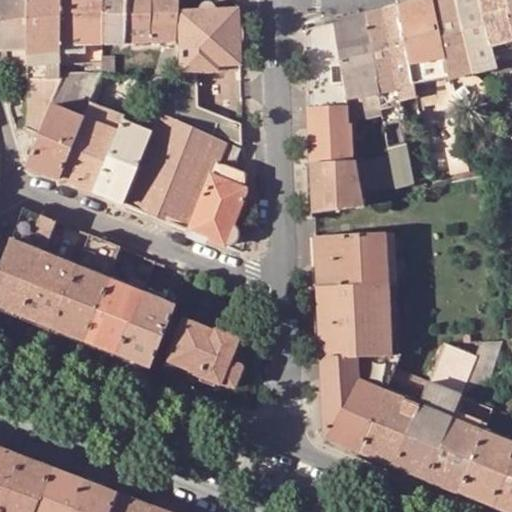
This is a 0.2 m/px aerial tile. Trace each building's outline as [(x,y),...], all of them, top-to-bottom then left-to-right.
[(26,76),(27,49),(27,26),(26,0),(0,0),(0,67),(5,68),(5,50),(14,50),(14,76),(26,76)] [(60,0),(26,0),(27,26),(27,49),(26,76),(25,130),(38,135),(60,80),(60,65),(60,55),(60,45),(60,0)] [(60,0),(60,45),(85,44),(102,43),(104,0),(60,0)] [(110,44),(124,43),(126,0),(104,0),(102,43),(110,44)] [(126,0),(124,43),(148,43),(149,0),(126,0)] [(149,0),(148,43),(174,44),(177,17),(177,16),(177,12),(177,0),(149,0)] [(431,0),(422,0),(397,7),(413,86),(449,80),(431,0)] [(455,0),(431,0),(449,80),(471,74),(455,0)] [(495,68),(497,76),(511,71),(511,41),(490,48),(478,0),(455,0),(471,74),(495,68)] [(478,0),(490,48),(511,41),(511,35),(504,0),(478,0)] [(197,72),(219,71),(219,67),(240,66),(237,9),(214,11),(214,10),(213,8),(213,6),(212,5),(210,4),(208,3),(207,3),(205,3),(203,4),(202,5),(201,6),(200,8),(200,9),(200,11),(200,16),(177,16),(177,17),(178,45),(174,46),(174,48),(171,69),(171,71),(179,71),(179,73),(188,72),(197,72)] [(415,96),(413,86),(397,7),(382,10),(396,90),(398,99),(415,96)] [(382,10),(364,15),(380,93),(396,90),(382,10)] [(347,99),(348,99),(380,93),(364,15),(332,24),(346,99),(347,99)] [(308,95),(310,165),(354,162),(351,125),(349,125),(347,99),(346,99),(332,24),(308,31),(305,36),(305,51),(308,95)] [(110,57),(110,44),(102,43),(102,57),(110,57)] [(86,54),(85,44),(60,45),(60,55),(86,54)] [(163,48),(155,77),(165,76),(168,68),(171,69),(174,48),(163,48)] [(114,57),(110,57),(102,57),(101,63),(101,78),(114,78),(114,57)] [(93,63),(93,78),(101,78),(101,63),(93,63)] [(197,72),(188,72),(189,84),(197,84),(197,72)] [(449,80),(453,102),(488,94),(485,84),(472,77),(471,74),(449,80)] [(93,96),(101,78),(93,78),(60,80),(38,135),(25,166),(60,180),(84,121),(85,118),(93,96)] [(453,102),(449,80),(413,86),(415,96),(415,98),(419,97),(420,112),(424,112),(424,104),(441,100),(445,124),(457,121),(453,102)] [(152,111),(240,145),(241,125),(198,108),(197,84),(189,84),(162,85),(152,111)] [(150,103),(151,110),(152,111),(162,85),(149,86),(148,92),(142,92),(143,104),(150,103)] [(398,99),(396,90),(380,93),(382,108),(400,106),(399,100),(398,100),(398,99)] [(348,99),(351,121),(383,114),(382,108),(380,93),(348,99)] [(93,96),(85,118),(103,125),(112,104),(93,96)] [(129,101),(121,122),(136,128),(144,107),(129,101)] [(188,232),(216,163),(232,170),(240,149),(159,114),(151,134),(123,206),(188,232)] [(116,133),(84,121),(60,180),(92,193),(116,133)] [(92,193),(123,206),(151,134),(136,128),(121,122),(116,133),(92,193)] [(390,159),(396,189),(414,185),(407,146),(389,150),(389,151),(390,159)] [(447,149),(453,175),(468,171),(466,159),(465,155),(463,146),(447,149)] [(480,156),(475,157),(466,159),(468,171),(469,173),(483,170),(480,156)] [(396,189),(390,159),(357,166),(362,194),(395,189),(396,189)] [(364,206),(362,194),(357,166),(356,162),(354,162),(310,165),(313,214),(364,206)] [(244,175),(232,170),(216,163),(188,232),(224,246),(225,244),(227,244),(229,243),(231,242),(232,241),(233,239),(234,238),(235,236),(235,234),(235,232),(234,230),(233,228),(232,227),(230,226),(229,225),(243,189),(244,189),(244,175)] [(32,212),(20,216),(0,266),(0,307),(18,315),(43,255),(47,245),(56,222),(32,212)] [(398,284),(395,233),(384,234),(387,284),(398,284)] [(317,288),(387,284),(384,234),(314,238),(317,288)] [(84,341),(108,281),(122,248),(90,236),(81,258),(76,269),(52,329),(84,341)] [(69,253),(58,249),(47,245),(43,255),(76,269),(81,258),(69,253)] [(18,315),(52,329),(76,269),(43,255),(18,315)] [(142,295),(108,281),(84,341),(116,355),(142,295)] [(401,348),(400,342),(398,309),(398,284),(387,284),(317,288),(325,438),(360,453),(386,391),(394,369),(401,354),(401,348)] [(116,355),(150,368),(174,308),(142,295),(116,355)] [(213,333),(183,320),(167,361),(198,374),(197,377),(220,386),(221,383),(233,388),(242,368),(239,367),(242,360),(231,356),(237,340),(214,331),(213,333)] [(480,343),(475,356),(476,357),(461,395),(491,378),(503,342),(480,343)] [(392,466),(426,479),(451,419),(454,411),(460,397),(460,396),(460,395),(461,395),(476,357),(475,356),(446,345),(445,345),(430,382),(428,381),(427,382),(418,405),(392,466)] [(418,405),(427,382),(394,369),(386,391),(418,405)] [(392,466),(418,405),(386,391),(360,453),(392,466)] [(454,411),(451,419),(483,432),(486,424),(454,411)] [(426,479),(458,492),(483,432),(451,419),(426,479)] [(492,506),(511,453),(511,442),(483,432),(458,492),(492,506)] [(0,511),(1,511),(24,457),(0,447),(0,511)] [(509,511),(511,511),(511,453),(492,506),(509,511)] [(33,511),(51,468),(24,457),(1,511),(33,511)] [(71,511),(84,480),(51,468),(33,511),(71,511)] [(71,511),(110,511),(118,493),(84,480),(71,511)] [(151,511),(153,507),(118,493),(110,511),(151,511)]
